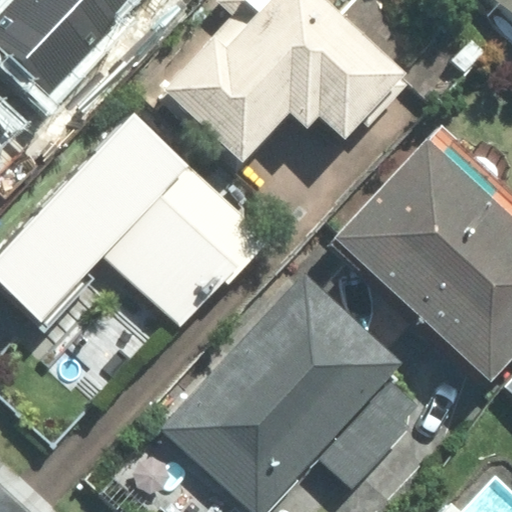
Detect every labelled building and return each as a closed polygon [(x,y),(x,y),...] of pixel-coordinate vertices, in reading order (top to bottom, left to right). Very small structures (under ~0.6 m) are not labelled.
[(0,0),(0,96),(40,56),(51,66),(59,58),(71,70),(138,0),(0,0)] [(208,0),(132,84),(226,169),(272,118),(292,136),(303,124),(325,143),(348,118),(361,130),(399,88),(328,25),(350,1),(349,0),(208,0)] [(511,0),(484,0),(511,27),(511,0)] [(165,329),(252,231),(117,110),(0,241),(0,305),(30,332),(91,263),(165,329)] [(511,203),(425,121),(316,237),(477,389),(511,352),(511,203)] [(394,364),(294,271),(147,431),(234,511),(257,511),(304,461),(383,375),(394,364)] [(511,361),(490,385),(511,406),(511,361)] [(445,511),(435,502),(425,511),(445,511)]
